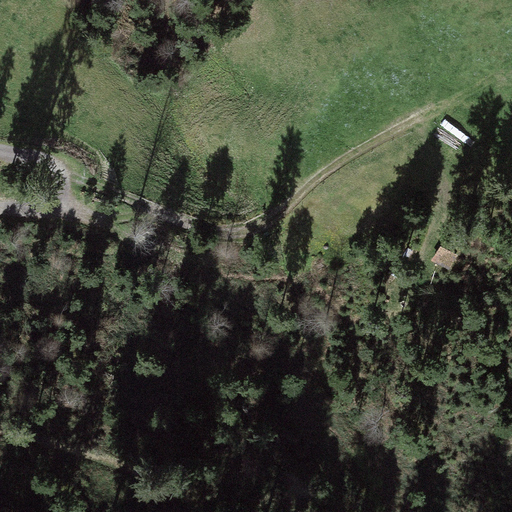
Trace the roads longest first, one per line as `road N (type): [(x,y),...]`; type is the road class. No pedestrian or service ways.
road 1 (track): [(0,149),(197,226),(233,231),(281,214),(342,159),(511,64)]
road 2 (track): [(0,425),(164,469),(205,511)]
